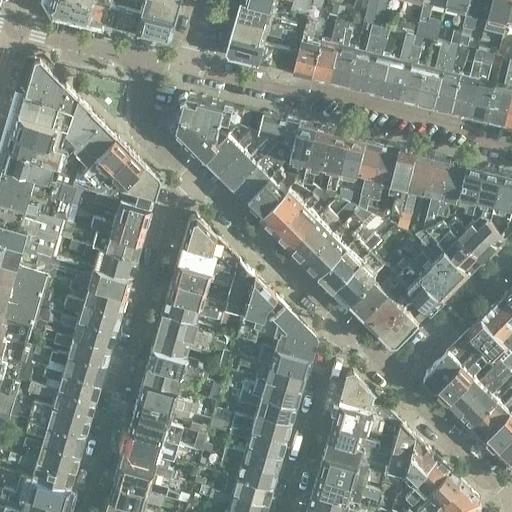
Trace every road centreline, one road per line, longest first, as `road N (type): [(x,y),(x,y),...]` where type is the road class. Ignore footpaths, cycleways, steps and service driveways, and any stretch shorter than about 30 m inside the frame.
road 1 (residential): [(85,511),(176,200),(196,180)]
road 2 (residential): [(511,154),(186,67)]
road 3 (residential): [(330,318),(276,511)]
road 4 (residential): [(196,180),(330,318)]
road 5 (residential): [(389,375),(511,254)]
road 6 (residential): [(389,375),(511,494)]
road 7 (residential): [(153,59),(139,122),(196,180)]
road 8 (residential): [(153,59),(15,26)]
